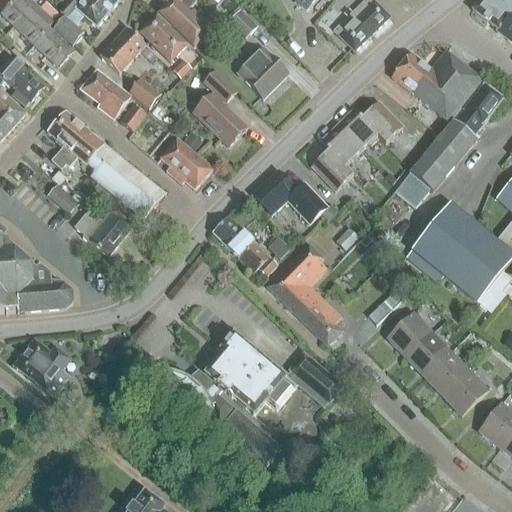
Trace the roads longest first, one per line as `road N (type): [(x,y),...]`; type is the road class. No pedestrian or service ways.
road 1 (tertiary): [(209,222),(431,14)]
road 2 (tertiary): [(0,330),(100,320),(128,309),(209,222)]
road 3 (residential): [(511,511),(451,469),(352,361)]
road 4 (residential): [(209,222),(60,95)]
